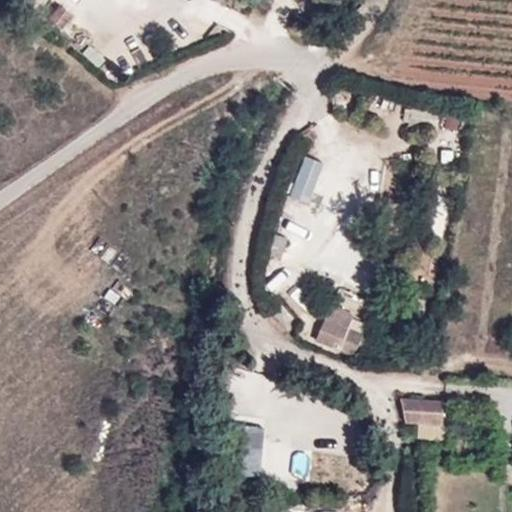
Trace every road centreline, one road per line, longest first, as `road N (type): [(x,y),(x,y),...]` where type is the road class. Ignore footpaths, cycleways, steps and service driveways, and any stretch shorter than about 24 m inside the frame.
road 1 (unclassified): [(364,377),(254,326),(233,271),(245,221),(332,55)]
road 2 (tertiary): [(332,55),(257,44),(176,82),(0,198)]
road 3 (unclassified): [(364,377),(511,389)]
road 4 (unclassified): [(396,511),(394,466),(364,377)]
